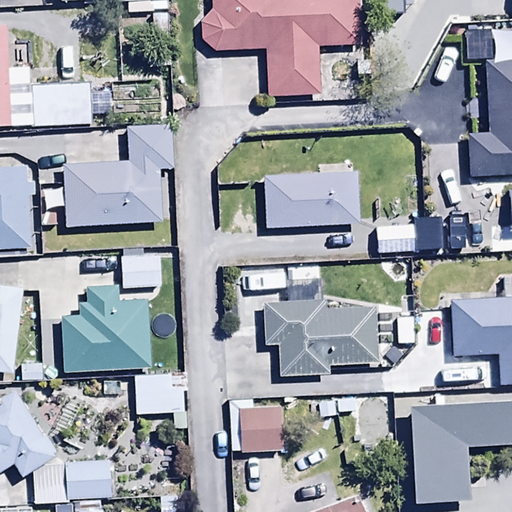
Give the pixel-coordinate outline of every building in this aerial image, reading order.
[(59,0),(59,8),(167,4),(166,0),(59,0)] [(213,56),(264,53),(266,101),(319,98),(316,53),(360,50),(357,0),(210,0),(211,14),(200,27),(200,45),(213,56)] [(6,31),(0,30),(0,131),(90,126),(88,86),(28,89),(28,71),(8,72),(6,31)] [(463,138),(465,181),(511,179),(511,34),(494,36),(495,64),(484,64),(487,137),(463,138)] [(418,85),(426,63),(391,52),(384,74),(418,85)] [(126,133),(128,166),(61,170),(64,234),(160,228),(158,175),(171,175),(169,131),(126,133)] [(27,173),(0,173),(0,254),(29,255),(28,200),(34,200),(34,187),(27,187),(27,173)] [(261,181),(265,231),(358,228),(356,177),(261,181)] [(374,231),(376,257),(414,255),(414,230),(374,231)] [(120,260),(121,293),(159,292),(158,258),(120,260)] [(503,301),(447,304),(451,363),(497,360),(499,391),(511,390),(511,279),(502,281),(503,301)] [(328,369),(376,366),(375,313),(325,314),(325,305),(320,306),(319,285),(286,286),(287,307),(263,307),(264,351),(277,350),(278,382),(328,381),(328,369)] [(22,293),(0,290),(0,376),(11,378),(22,293)] [(61,321),(63,378),(149,375),(146,307),(116,308),(115,291),(86,292),(87,306),(77,307),(78,320),(61,321)] [(395,321),(395,349),(414,349),(414,321),(395,321)] [(133,379),(134,418),(183,417),(182,393),(172,394),(172,378),(133,379)] [(0,475),(13,469),(21,483),(32,477),(32,509),(70,509),(70,503),(108,502),(108,467),(48,468),(54,465),(16,397),(0,406),(0,475)] [(511,404),(407,408),(410,504),(471,502),(469,445),(511,443),(511,404)] [(280,456),(280,412),(252,412),(252,407),(227,407),(227,456),(280,456)] [(186,481),(160,481),(160,498),(186,498),(186,481)] [(360,511),(358,503),(330,511),(360,511)]
